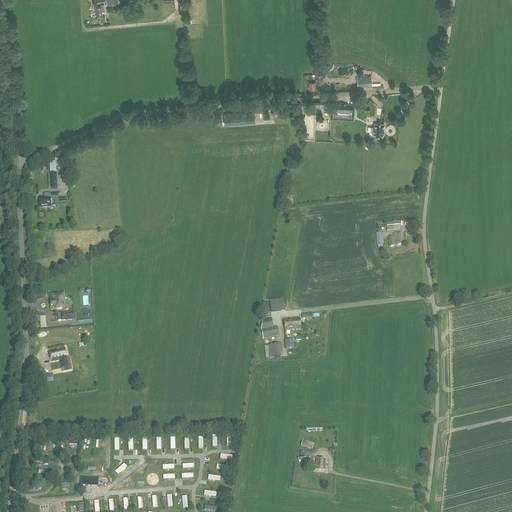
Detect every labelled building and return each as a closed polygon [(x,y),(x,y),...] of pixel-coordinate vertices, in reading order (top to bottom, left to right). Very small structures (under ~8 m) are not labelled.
[(102,15),(102,11),(105,11),(104,5),(95,7),(96,16),(102,15)] [(323,74),(318,74),(315,74),(316,82),(309,83),(309,90),(315,89),(315,84),(319,84),(319,86),(324,85),(324,80),(323,80),(323,74)] [(372,87),(371,77),(357,78),(358,88),(372,87)] [(330,116),(353,117),(354,105),(331,104),(330,116)] [(255,121),(254,112),(223,115),(224,123),(255,121)] [(372,127),(371,132),(374,132),(374,133),(372,133),(372,138),(376,138),(376,137),(383,137),(384,124),(375,123),(374,128),(372,127)] [(47,207),(47,206),(51,206),(50,198),(39,199),(40,203),(39,203),(39,208),(47,207)] [(400,229),(400,224),(400,221),(386,222),(387,230),(400,229)] [(395,245),(404,244),(403,233),(393,234),(394,237),(388,237),(389,246),(395,246),(395,245)] [(54,305),(54,307),(57,307),(57,309),(62,309),(61,299),(62,299),(64,299),(63,293),(52,294),(53,303),(51,303),(51,305),(54,305)] [(269,300),(271,312),(284,310),(282,298),(269,300)] [(58,321),(61,321),(75,319),(75,312),(60,314),(57,314),(58,321)] [(284,320),(285,330),(295,329),(301,329),(300,317),(294,318),(294,319),(284,320)] [(263,338),(278,335),(277,326),(273,327),(271,318),(262,320),(261,330),(263,338)] [(279,357),(278,345),(269,346),(270,358),(279,357)] [(62,368),(69,366),(64,348),(49,351),(51,362),(60,360),(62,368)] [(314,443),(302,439),(300,446),(312,449),(314,443)] [(325,470),(325,459),(316,458),(315,470),(325,470)] [(117,470),(120,474),(127,468),(124,464),(117,470)] [(82,478),(81,486),(92,486),(92,479),(82,478)]
